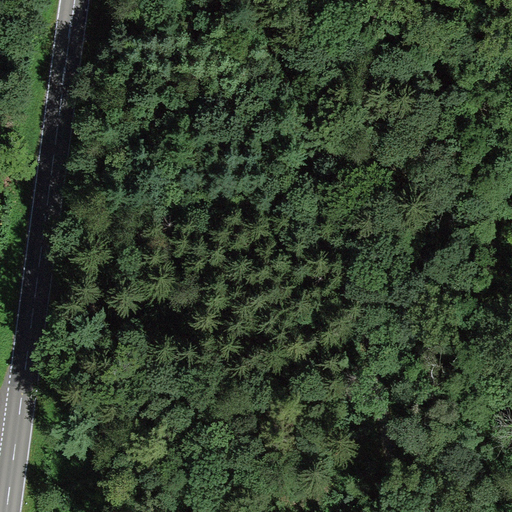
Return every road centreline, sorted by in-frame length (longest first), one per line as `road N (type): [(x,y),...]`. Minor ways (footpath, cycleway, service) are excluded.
road 1 (track): [(384,511),(307,137),(244,0)]
road 2 (secondary): [(3,511),(73,0)]
